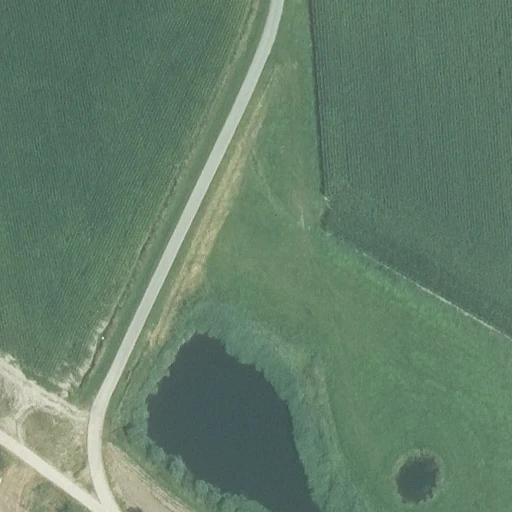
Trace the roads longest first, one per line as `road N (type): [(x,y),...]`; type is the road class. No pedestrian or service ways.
road 1 (unclassified): [(276,0),(267,46),(98,406),(93,458),(106,511)]
road 2 (track): [(0,440),(99,511)]
